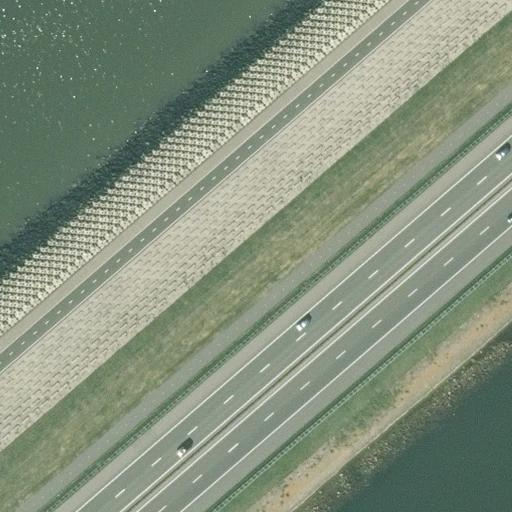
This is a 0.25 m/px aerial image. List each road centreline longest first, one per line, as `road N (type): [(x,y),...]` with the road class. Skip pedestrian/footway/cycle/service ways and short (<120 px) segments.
road 1 (motorway): [(511,151),(94,511)]
road 2 (motorway): [(158,511),(511,206)]
